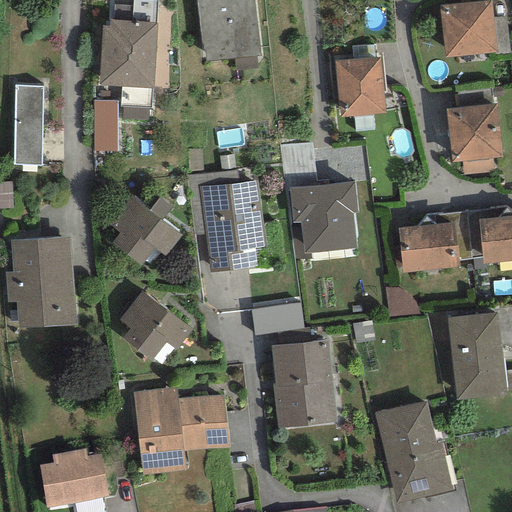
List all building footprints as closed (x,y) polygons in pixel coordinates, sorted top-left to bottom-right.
[(152,89),(153,89),(156,23),(157,0),(147,0),(133,0),(133,6),(132,22),(113,20),(109,20),(109,26),(101,26),(98,86),(121,87),(152,89)] [(253,0),(196,0),(201,45),(203,44),(205,62),(260,56),(253,0)] [(491,1),(439,6),(445,57),(497,53),(493,18),(491,1)] [(133,6),(114,5),(113,20),(132,22),(133,6)] [(506,17),(493,18),(497,53),(498,55),(511,53),(506,17)] [(352,60),(375,58),(374,45),(351,47),(352,60)] [(352,60),(334,61),(340,117),(385,113),(379,58),(375,58),(352,60)] [(43,86),(14,86),(12,165),(41,165),(43,86)] [(148,108),(151,108),(152,89),(121,87),(120,107),(122,107),(148,108)] [(457,92),(459,108),(492,104),(490,87),(457,92)] [(93,102),(93,151),(116,151),(116,102),(93,102)] [(459,108),(446,110),(452,162),(462,161),(492,158),(502,157),(496,104),(492,104),(459,108)] [(122,120),(148,121),(148,108),(122,107),(122,120)] [(288,188),(328,184),(327,180),(316,181),(311,143),(279,145),(285,191),(289,191),(288,188)] [(493,172),(492,158),(462,161),(463,175),(493,172)] [(199,187),(237,183),(236,170),(185,176),(194,235),(205,235),(199,187)] [(205,235),(210,273),(256,266),(254,249),(265,247),(257,181),(237,183),(199,187),(205,235)] [(328,184),(288,188),(289,191),(292,222),(300,223),(304,254),(310,253),(356,248),(352,213),(358,213),(354,182),(328,184)] [(164,256),(182,235),(162,219),(150,210),(131,194),(108,224),(118,233),(110,244),(140,267),(154,248),(164,256)] [(162,219),(171,207),(159,198),(150,210),(162,219)] [(470,259),(483,258),(478,220),(511,215),(511,211),(506,207),(466,212),(470,259)] [(417,227),(454,223),(458,260),(470,259),(466,212),(425,216),(417,227)] [(511,215),(478,220),(483,258),(483,264),(511,260),(511,215)] [(311,259),(310,253),(304,254),(300,223),(292,222),(289,222),(294,259),(311,259)] [(417,227),(398,229),(403,273),(459,267),(458,260),(454,223),(417,227)] [(18,328),(76,325),(69,237),(10,240),(13,272),(4,272),(9,322),(18,322),(18,328)] [(388,320),(420,316),(418,310),(416,304),(413,299),(408,294),(403,290),(397,288),(384,287),(388,320)] [(175,350),(192,329),(141,290),(117,321),(128,329),(121,338),(151,361),(165,343),(175,350)] [(255,336),(303,329),(299,303),(251,310),(255,336)] [(496,313),(446,318),(455,400),(506,396),(496,313)] [(327,340),(270,346),(274,384),(272,384),(277,428),(336,422),(327,340)] [(177,388),(133,392),(141,475),(185,470),(183,451),(229,447),(224,395),(178,400),(177,388)] [(426,401),(373,413),(395,504),(452,491),(440,442),(436,443),(426,401)] [(52,464),(39,465),(46,508),(74,503),(101,498),(108,496),(100,454),(86,457),(85,449),(51,455),(52,464)] [(75,511),(103,511),(101,498),(74,503),(75,511)]
